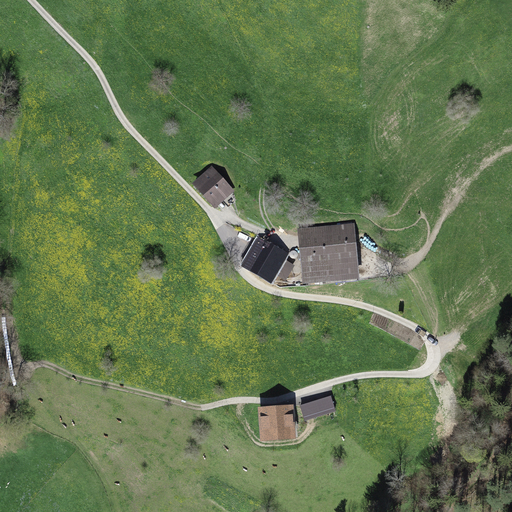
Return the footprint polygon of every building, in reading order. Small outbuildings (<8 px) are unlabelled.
[(209,175),(197,186),(215,206),(231,191),(211,169),(207,173),(209,175)] [(352,225),(299,230),(304,277),(357,272),(352,225)] [(260,239),(244,266),(266,279),(270,273),(273,275),(274,272),(285,279),(291,269),(279,262),(277,265),(275,264),(282,252),(260,239)] [(330,394),(299,404),(305,421),(336,411),(330,394)] [(281,409),(250,404),(245,432),(276,438),(281,409)] [(319,425),(294,424),(294,438),(317,440),(319,425)]
